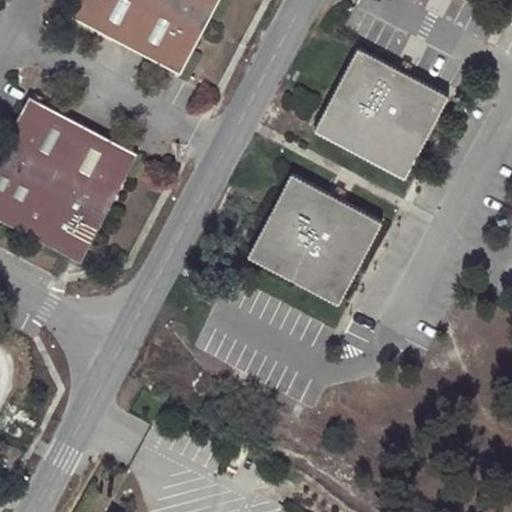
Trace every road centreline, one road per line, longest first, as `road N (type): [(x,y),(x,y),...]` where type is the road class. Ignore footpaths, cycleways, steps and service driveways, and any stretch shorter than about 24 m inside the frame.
road 1 (unclassified): [(315,0),(129,342)]
road 2 (unclassified): [(129,342),(34,511)]
road 3 (unclassified): [(0,276),(129,342)]
